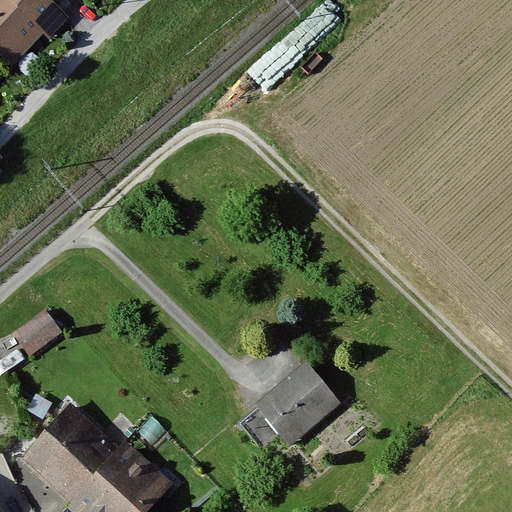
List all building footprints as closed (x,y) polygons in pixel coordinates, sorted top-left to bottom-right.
[(0,54),(10,64),(59,14),(43,0),(2,0),(6,3),(0,8),(0,54)] [(29,353),(66,332),(50,305),(14,326),(29,353)] [(342,403),(304,362),(255,406),(293,448),(342,403)] [(121,448),(71,404),(23,458),(72,502),(121,448)] [(124,445),(121,448),(72,502),(67,507),(72,511),(150,511),(173,489),(124,445)]
